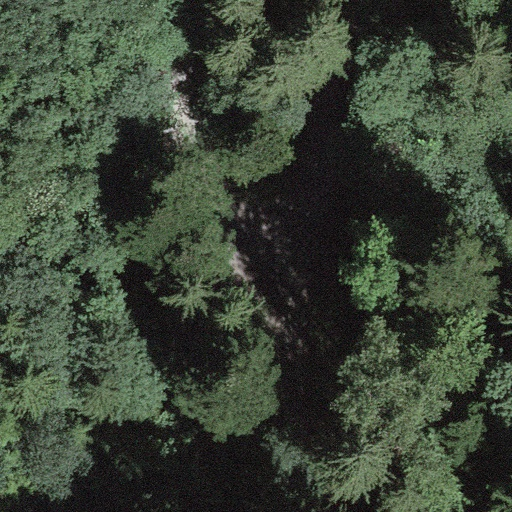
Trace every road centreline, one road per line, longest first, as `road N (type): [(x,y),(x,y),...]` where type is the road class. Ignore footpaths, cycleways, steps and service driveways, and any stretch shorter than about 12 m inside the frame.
road 1 (track): [(270,272),(217,232),(182,155),(170,0)]
road 2 (track): [(347,0),(306,185),(270,272)]
road 3 (track): [(330,511),(270,272)]
